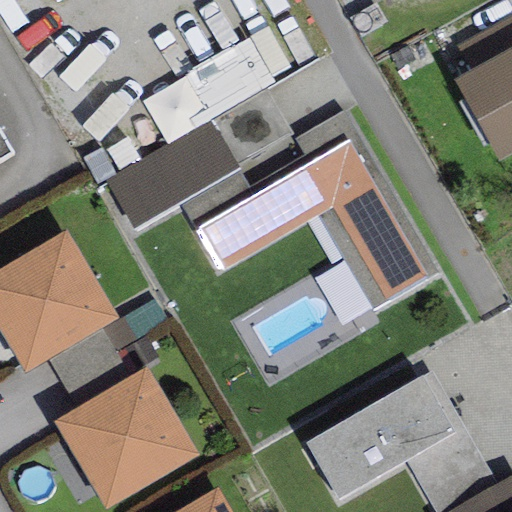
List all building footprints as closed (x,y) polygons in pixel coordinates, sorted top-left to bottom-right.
[(469,70),(511,47),(511,16),(456,46),(469,70)] [(249,41),(141,102),(166,146),(211,121),(274,85),(249,41)] [(511,47),(469,70),(453,80),(498,161),(511,153),(511,47)] [(238,170),(178,205),(194,231),(200,227),(225,269),(317,215),(372,308),(437,270),(344,112),(295,140),(304,156),(249,188),(238,170)] [(166,146),(104,181),(133,231),(178,205),(238,170),(211,121),(166,146)] [(0,131),(0,158),(12,151),(0,131)] [(67,230),(0,268),(0,332),(24,375),(48,361),(101,331),(119,320),(67,230)] [(76,409),(128,379),(101,331),(48,361),(76,409)] [(76,409),(52,423),(104,511),(198,455),(146,368),(128,379),(76,409)] [(431,371),(305,444),(339,503),(405,465),(465,430),(431,371)] [(448,511),(497,484),(465,430),(405,465),(432,511),(448,511)] [(511,511),(511,475),(497,484),(448,511),(511,511)] [(228,511),(216,491),(179,511),(228,511)]
